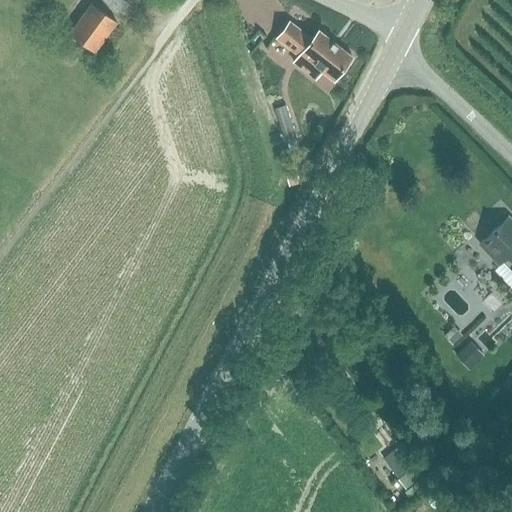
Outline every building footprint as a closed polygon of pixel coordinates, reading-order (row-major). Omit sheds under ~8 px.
[(101,0),(131,21),(146,1),(143,0),(101,0)] [(91,2),(69,32),(94,50),(116,21),(91,2)] [(321,70),(333,80),(352,56),(318,30),(312,39),(289,21),(277,37),(299,55),(294,62),(315,78),(321,70)] [(498,261),(503,257),(511,266),(511,218),(508,213),(479,241),(498,261)] [(488,281),(474,294),(493,315),(507,303),(488,281)] [(453,327),(445,335),(453,343),(461,335),(453,327)] [(466,347),(457,355),(469,367),(477,359),(466,347)] [(401,444),(391,452),(406,472),(416,464),(401,444)] [(406,485),(425,473),(421,467),(402,478),(406,485)] [(435,490),(425,498),(433,507),(443,500),(435,490)]
